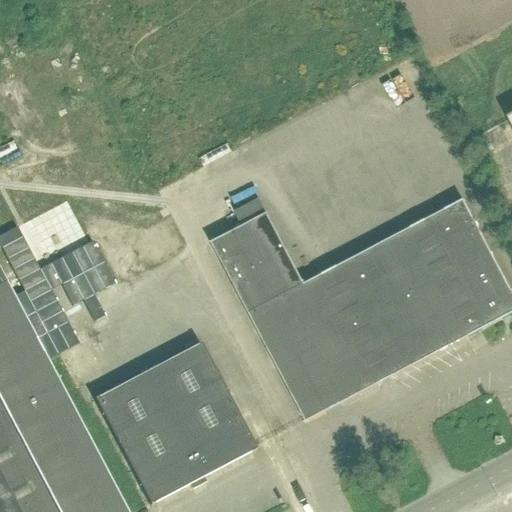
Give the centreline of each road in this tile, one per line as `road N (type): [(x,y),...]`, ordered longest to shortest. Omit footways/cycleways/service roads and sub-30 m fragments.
road 1 (unknown): [(284,426),(190,235),(188,215),(200,193),(352,126),(411,126),(439,139),(511,262)]
road 2 (unknown): [(284,426),(511,312)]
